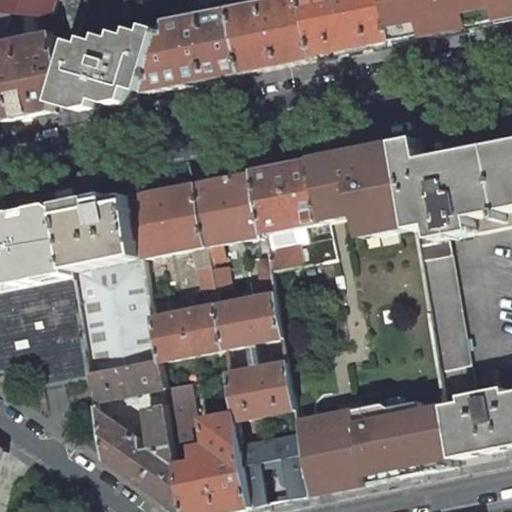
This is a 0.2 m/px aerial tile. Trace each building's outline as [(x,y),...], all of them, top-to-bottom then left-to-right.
[(53,16),(58,0),(0,0),(0,12),(10,13),(25,14),(43,16),(53,16)] [(322,61),(309,0),(297,0),(236,12),(248,76),(322,61)] [(392,0),(309,0),(322,61),(402,46),(392,0)] [(392,0),(402,46),(508,24),(503,0),(392,0)] [(511,0),(503,0),(508,24),(511,23),(511,0)] [(10,13),(0,12),(0,31),(12,33),(14,20),(10,19),(10,13)] [(151,95),(248,76),(236,12),(173,24),(171,32),(151,95)] [(22,44),(0,48),(0,125),(48,116),(56,114),(60,101),(68,74),(64,58),(58,36),(40,40),(43,16),(25,14),(22,44)] [(138,39),(124,35),(122,42),(109,39),(105,52),(92,49),(77,45),(68,74),(60,101),(74,104),(88,108),(89,107),(106,104),(108,98),(120,101),(137,98),(138,92),(151,95),(171,32),(155,28),(153,35),(140,32),(138,39)] [(426,142),(405,146),(414,198),(419,230),(422,247),(452,241),(511,229),(511,146),(430,163),(426,142)] [(345,221),(360,218),(363,233),(376,231),(377,238),(419,230),(414,198),(405,146),(346,158),(348,169),(321,174),(328,225),(345,221)] [(321,174),(348,169),(346,158),(319,163),(321,174)] [(319,163),(261,174),(271,236),(301,230),(328,225),(321,174),(319,163)] [(261,174),(201,186),(211,248),(271,238),(271,236),(261,174)] [(201,186),(137,199),(147,261),(211,248),(201,186)] [(137,199),(69,212),(79,274),(147,261),(137,199)] [(0,293),(79,278),(79,274),(69,212),(0,226),(0,293)] [(301,230),(271,236),(271,238),(274,259),(277,273),(306,266),(301,230)] [(452,241),(422,247),(430,295),(434,316),(445,386),(449,409),(467,405),(466,399),(478,397),(452,241)] [(274,259),(264,261),(260,266),(265,298),(280,295),(277,273),(274,259)] [(147,261),(79,274),(79,278),(95,377),(164,363),(156,320),(147,261)] [(214,266),(200,268),(204,292),(218,290),(214,266)] [(265,298),(221,307),(228,350),(238,348),(287,339),(280,295),(265,298)] [(221,307),(156,320),(164,363),(164,364),(228,350),(221,307)] [(238,348),(228,350),(232,375),(242,374),(238,348)] [(164,363),(95,377),(99,404),(168,390),(164,364),(164,363)] [(242,374),(232,375),(233,378),(236,395),(239,415),(240,422),(299,411),(291,364),(242,374)] [(233,378),(212,382),(215,399),(236,395),(233,378)] [(467,405),(449,409),(458,461),(511,450),(511,379),(507,381),(509,391),(478,397),(466,399),(467,405)] [(194,385),(168,390),(171,407),(181,467),(206,463),(204,446),(194,385)] [(390,405),(358,412),(354,418),(320,424),(321,428),(302,432),(303,435),(313,498),(322,496),(459,469),(458,461),(449,409),(427,413),(426,403),(396,409),(390,405)] [(144,441),(100,410),(108,462),(180,511),(188,511),(181,467),(171,407),(150,410),(155,452),(146,454),(144,441)] [(239,415),(207,420),(212,446),(204,446),(206,463),(181,467),(188,511),(241,511),(255,509),(244,446),(240,422),(239,415)] [(303,435),(244,446),(255,509),(284,504),(313,498),(303,435)]
